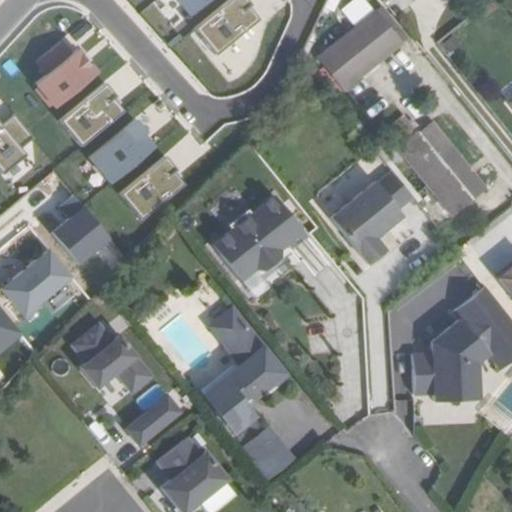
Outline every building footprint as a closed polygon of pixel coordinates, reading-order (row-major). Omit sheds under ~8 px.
[(176,0),(189,15),(207,0),(176,0)] [(248,3),(245,0),(228,0),(195,29),(216,54),(256,20),(245,7),(248,3)] [(379,9),(374,12),(385,25),(389,21),(379,9)] [(389,21),(385,25),(374,12),(317,60),(343,90),(399,44),(404,40),(389,21)] [(99,73),(79,47),(32,84),(52,110),(99,73)] [(115,96),(104,83),(60,119),(81,144),(120,111),(110,99),(115,96)] [(31,139),(12,115),(0,124),(0,169),(2,172),(24,155),(18,149),(31,139)] [(155,147),(132,119),(88,154),(111,183),(155,147)] [(395,148),(450,217),(470,201),(437,158),(450,147),(428,125),(415,136),(413,133),(395,148)] [(103,229),(120,215),(72,155),(54,169),(103,229)] [(183,184),(161,157),(120,191),(141,218),(183,184)] [(410,194),(391,172),(377,184),(374,180),(329,216),(366,263),(384,249),(374,236),(401,214),(395,207),(410,194)] [(277,257),(278,249),(300,230),(272,195),(249,214),(245,209),(226,225),(230,229),(209,246),(238,280),(252,269),(261,269),(277,257)] [(511,295),(511,260),(495,274),(511,295)] [(511,358),(511,320),(482,284),(451,309),(457,316),(428,340),(428,349),(428,351),(417,351),(408,351),(406,391),(427,391),(426,400),(472,402),(487,364),(492,359),(499,368),(511,358)] [(251,400),(283,374),(231,311),(209,328),(240,366),(203,396),(233,434),(246,423),(253,418),(243,406),(240,403),(248,396),(251,400)] [(115,314),(69,343),(109,408),(155,380),(115,314)] [(140,446),(185,411),(170,391),(124,425),(140,446)] [(243,406),(251,400),(248,396),(240,403),(243,406)] [(253,418),(246,423),(257,437),(264,432),(253,418)] [(259,465),(282,446),(268,428),(264,432),(257,437),(244,447),(259,465)] [(206,511),(214,511),(241,493),(195,431),(148,467),(181,511),(192,511),(201,505),(206,511)] [(259,465),(269,478),(293,459),(282,446),(259,465)]
